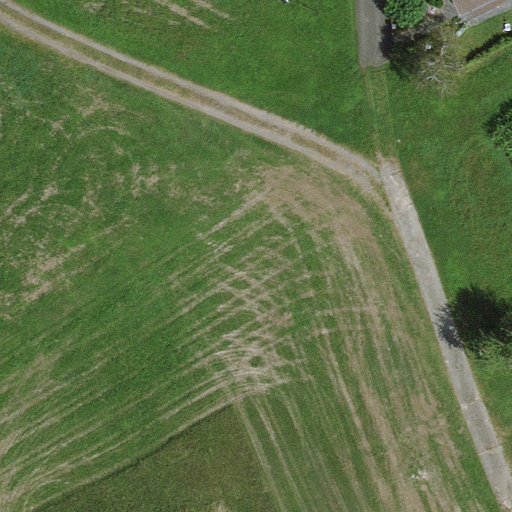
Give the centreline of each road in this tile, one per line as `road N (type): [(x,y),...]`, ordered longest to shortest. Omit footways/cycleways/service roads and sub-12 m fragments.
road 1 (track): [(0,4),(73,49),(391,184)]
road 2 (track): [(391,184),(511,498)]
road 3 (track): [(367,0),(391,184)]
